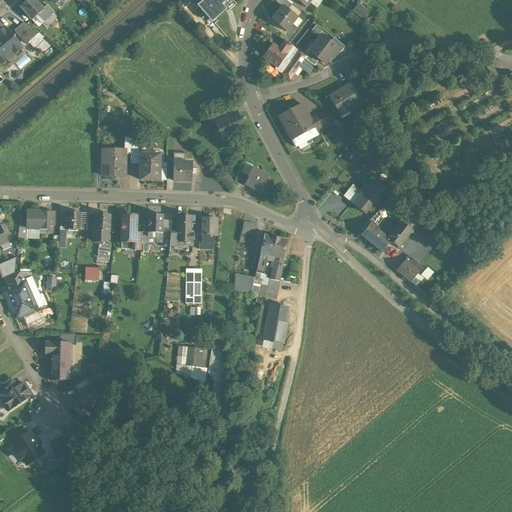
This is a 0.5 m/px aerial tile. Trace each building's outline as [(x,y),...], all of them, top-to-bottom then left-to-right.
[(39,6),(34,0),(27,0),(20,7),(25,13),(31,20),(35,17),(37,19),(39,17),(37,15),(43,10),(43,9),(39,6)] [(235,5),(230,0),(204,0),(198,6),(211,21),(223,10),(226,13),(235,5)] [(291,5),(285,0),(277,0),(275,2),(282,7),(283,6),(287,10),(291,5)] [(324,0),(323,0),(311,0),(308,4),(316,10),(324,0)] [(360,4),(354,11),(365,20),(371,12),(360,4)] [(47,6),(43,9),(43,10),(37,15),(39,17),(43,23),(54,13),(47,6)] [(287,10),(283,6),(282,7),(271,21),(285,32),(292,24),(291,23),(296,17),(287,10)] [(297,17),(296,17),(291,23),(292,24),(296,28),(301,22),(297,18),(297,17)] [(38,34),(23,23),(14,31),(26,44),(38,34)] [(0,65),(21,48),(4,28),(3,29),(0,28),(0,65)] [(330,43),(321,37),(309,52),(324,64),(329,58),(329,57),(335,56),(338,52),(339,51),(334,47),(330,43)] [(344,47),(333,39),(330,43),(334,47),(339,51),(338,52),(340,53),(344,47)] [(283,40),(278,48),(273,45),(263,58),(276,68),(274,70),(289,80),(299,67),(306,57),(292,47),(283,40)] [(306,57),(299,67),(308,75),(316,65),(306,57)] [(351,84),(343,89),(343,90),(329,98),(340,116),(362,103),(357,95),(351,84)] [(370,103),(363,92),(357,95),(362,103),(364,107),(370,103)] [(310,120),(302,105),(279,117),(291,140),(313,128),(314,128),(310,120)] [(221,113),(210,118),(212,124),(215,123),(223,119),(221,113)] [(323,113),(310,120),(314,128),(313,128),(315,131),(315,130),(329,123),(323,113)] [(223,119),(215,123),(218,128),(216,132),(220,134),(221,136),(229,133),(230,135),(243,129),(236,114),(223,119)] [(400,125),(393,129),(397,135),(403,131),(400,125)] [(313,128),(291,140),(295,148),(318,135),(315,130),(315,131),(313,128)] [(192,134),(187,140),(195,147),(200,142),(192,134)] [(353,147),(346,156),(352,161),(359,153),(359,152),(353,147)] [(124,150),(103,150),(103,177),(124,177),(125,155),(125,150),(124,150)] [(359,153),(352,161),(357,165),(363,157),(359,153)] [(159,155),(141,154),(140,181),(158,181),(159,170),(159,155)] [(173,162),(173,180),(173,181),(191,182),(192,163),(173,162)] [(248,162),(243,174),(248,176),(252,168),(255,170),(257,167),(248,162)] [(255,170),(252,168),(248,176),(248,177),(248,178),(245,185),(260,193),(269,177),(255,170)] [(367,179),(360,173),(356,178),(364,184),(367,179)] [(230,188),(237,181),(230,174),(223,181),(230,188)] [(248,176),(243,174),(237,185),(244,188),(245,185),(248,178),(248,177),(248,176)] [(356,178),(345,192),(351,197),(348,200),(355,206),(353,209),(358,212),(360,209),(365,213),(377,197),(369,190),(369,191),(367,190),(369,188),(364,184),(356,178)] [(388,191),(375,180),(369,188),(367,190),(369,191),(369,190),(377,197),(381,200),(388,191)] [(39,212),(27,211),(27,227),(27,229),(39,229),(39,212)] [(54,212),(39,212),(39,229),(48,230),(48,234),(53,234),(54,212)] [(81,213),(66,212),(65,229),(80,230),(81,213)] [(95,215),(87,214),(86,239),(94,240),(95,215)] [(110,215),(95,215),(94,240),(94,242),(99,242),(107,242),(108,242),(108,232),(109,232),(110,215)] [(163,215),(148,215),(147,233),(147,236),(151,236),(156,236),(156,233),(162,233),(163,215)] [(136,216),(122,216),(121,242),(134,242),(135,242),(135,233),(136,216)] [(191,216),(179,216),(178,233),(171,233),(169,245),(178,246),(178,243),(193,243),(193,232),(190,232),(191,216)] [(217,219),(202,218),(202,244),(199,244),(199,249),(214,250),(214,236),(215,228),(216,228),(217,219)] [(378,228),(369,221),(362,230),(364,232),(361,235),(382,252),(390,241),(388,239),(376,230),(378,228)] [(256,224),(244,222),(242,232),(254,234),(256,224)] [(401,222),(388,239),(390,241),(398,248),(412,231),(401,222)] [(0,226),(0,244),(3,250),(5,249),(10,247),(0,226)] [(135,233),(135,242),(134,242),(134,250),(142,251),(142,244),(141,244),(142,233),(135,233)] [(156,238),(156,245),(159,245),(159,238),(165,238),(166,233),(162,233),(156,233),(156,236),(151,236),(151,238),(156,238)] [(166,233),(165,238),(159,238),(159,245),(164,245),(163,253),(168,254),(169,245),(171,233),(166,233)] [(277,238),(264,235),(258,264),(263,265),(269,266),(270,261),(271,256),(273,256),(277,238)] [(156,238),(151,238),(151,236),(147,236),(147,244),(147,245),(148,245),(156,245),(156,238)] [(277,238),(273,256),(271,256),(270,261),(275,262),(274,265),(271,279),(271,280),(278,282),(278,281),(282,265),(286,266),(288,258),(283,257),(287,241),(277,238)] [(107,242),(99,242),(96,261),(111,263),(114,243),(108,242),(107,242)] [(425,271),(409,256),(406,260),(415,268),(414,269),(419,273),(418,273),(421,275),(425,271)] [(4,278),(14,273),(16,257),(0,264),(0,274),(2,279),(4,278)] [(415,268),(406,260),(397,270),(404,276),(402,278),(405,280),(406,278),(411,282),(418,273),(419,273),(414,269),(415,268)] [(263,265),(258,264),(254,278),(260,279),(263,265)] [(254,278),(245,276),(242,294),(258,296),(259,290),(262,290),(263,286),(267,286),(268,281),(266,280),(266,278),(269,266),(263,265),(260,279),(254,278)] [(100,269),(86,270),(86,282),(100,282),(100,269)] [(14,273),(4,278),(8,287),(24,280),(20,271),(14,273)] [(418,273),(411,282),(416,286),(424,277),(421,275),(418,273)] [(245,276),(235,274),(233,292),(242,294),(245,276)] [(47,276),(46,290),(54,291),(55,277),(47,276)] [(271,279),(268,279),(268,281),(267,286),(265,298),(276,300),(280,282),(278,281),(278,282),(271,280),(271,279)] [(8,287),(2,289),(15,319),(37,309),(24,280),(8,287)] [(112,282),(100,282),(99,289),(104,290),(104,294),(110,296),(112,282)] [(267,286),(263,286),(262,290),(259,290),(258,296),(265,298),(267,286)] [(287,307),(270,304),(263,341),(273,342),(283,344),(287,323),(285,322),(287,307)] [(201,308),(191,308),(191,316),(201,317),(201,308)] [(62,335),(62,343),(69,344),(76,344),(76,335),(62,335)] [(283,344),(273,342),(272,349),(282,351),(283,344)] [(62,343),(46,343),(45,353),(52,353),(51,373),(58,373),(66,373),(67,373),(67,361),(68,361),(69,344),(62,343)] [(201,351),(179,349),(177,370),(204,384),(205,369),(199,368),(201,351)] [(121,375),(116,385),(122,388),(127,377),(121,375)] [(11,378),(0,385),(0,390),(1,392),(4,396),(17,387),(11,378)] [(86,379),(77,385),(81,390),(90,384),(86,379)] [(17,387),(4,396),(1,392),(0,392),(0,398),(5,405),(8,411),(12,408),(31,396),(23,383),(17,387)] [(94,390),(90,384),(81,390),(85,397),(72,406),(83,420),(94,412),(105,404),(94,389),(94,390)] [(83,420),(83,421),(87,427),(99,419),(94,412),(83,420)] [(45,453),(30,431),(11,443),(26,466),(27,466),(45,453)] [(63,437),(50,443),(58,461),(70,456),(63,437)] [(108,493),(100,494),(100,503),(108,502),(108,493)]
